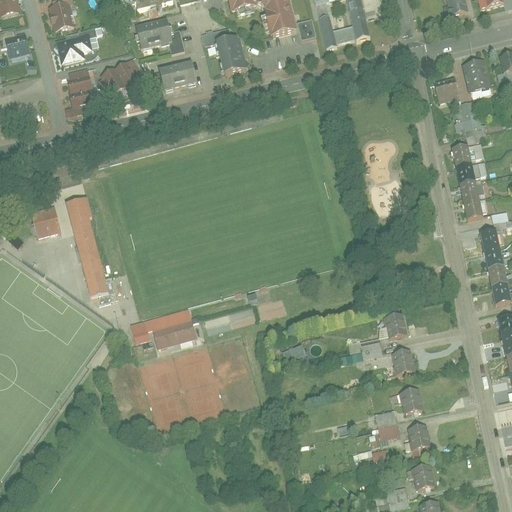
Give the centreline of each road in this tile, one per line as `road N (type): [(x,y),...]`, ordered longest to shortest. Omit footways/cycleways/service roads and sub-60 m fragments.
road 1 (residential): [(412,53),(509,511)]
road 2 (tertiary): [(412,53),(206,106)]
road 3 (tertiary): [(206,106),(63,138)]
road 4 (residential): [(63,138),(29,0)]
